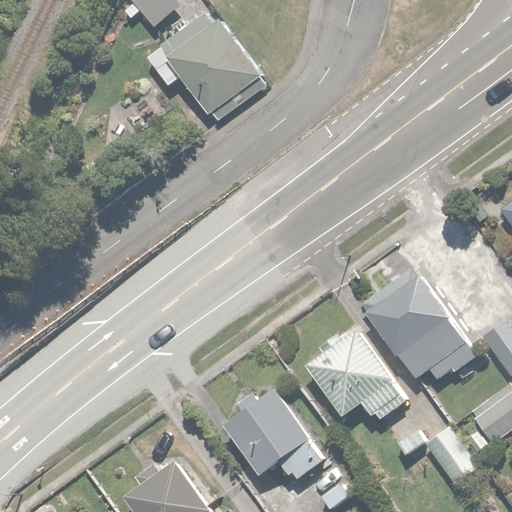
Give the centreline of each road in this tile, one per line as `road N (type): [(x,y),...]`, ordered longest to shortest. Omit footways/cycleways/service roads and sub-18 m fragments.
road 1 (primary): [(0,444),(120,342),(511,44)]
road 2 (residential): [(356,0),(339,54),(308,93),(0,331)]
